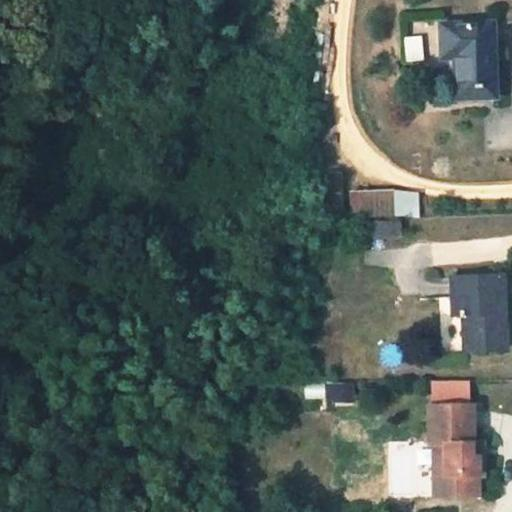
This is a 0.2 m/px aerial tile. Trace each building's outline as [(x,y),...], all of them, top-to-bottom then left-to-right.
[(511,22),(511,0),(497,0),(498,23),(511,22)] [(455,98),(494,96),(492,24),(440,25),(441,57),(455,57),(455,98)] [(421,60),(419,38),(403,39),(405,62),(421,60)] [(344,210),(342,172),(324,173),(324,210),(344,210)] [(348,190),(348,217),(418,217),(418,190),(348,190)] [(322,211),(322,202),(304,203),(304,212),(322,211)] [(366,220),(367,239),(400,237),(399,218),(366,220)] [(506,349),(503,296),(496,296),(495,276),(451,278),(453,315),(462,315),(464,351),(506,349)] [(503,296),(502,276),(495,276),(496,296),(503,296)] [(481,457),(471,457),(471,443),(472,407),(429,407),(428,442),(441,443),(441,463),(432,462),(432,495),(475,497),(475,477),(481,477),(481,457)] [(481,457),(481,443),(471,443),(471,457),(481,457)]
